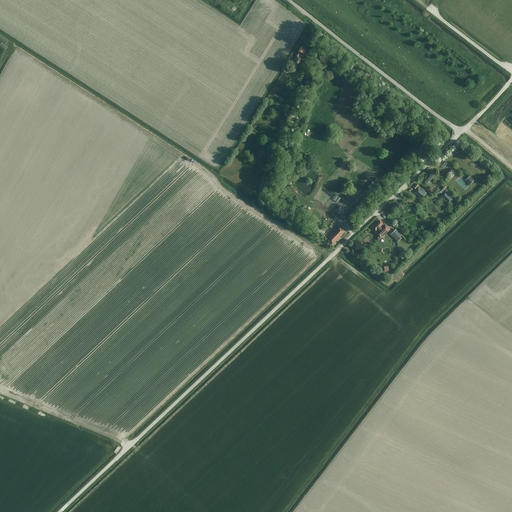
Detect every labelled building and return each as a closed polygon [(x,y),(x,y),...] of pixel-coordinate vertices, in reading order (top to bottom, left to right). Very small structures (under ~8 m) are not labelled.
[(304,57),(308,49),(301,46),(297,53),(296,56),(291,64),(296,67),(299,62),(301,63),(303,60),(298,57),(299,54),(304,57)] [(268,152),(270,150),(262,145),(258,152),(259,152),(257,157),(262,160),(265,155),(265,156),(268,152)] [(447,163),(444,160),(439,165),(442,169),(447,163)] [(434,177),(429,172),(428,172),(426,175),(427,176),(423,180),(423,181),(427,184),(428,184),(434,177)] [(414,192),(422,198),(426,193),(418,186),(419,186),(416,184),(413,187),(416,189),(416,190),(415,190),(414,192)] [(447,188),(443,184),(438,189),(441,193),(447,188)] [(325,188),(323,191),(331,197),(333,194),(325,188)] [(454,197),(447,190),(441,196),(448,203),(454,197)] [(341,198),(335,194),(332,199),(337,203),(341,198)] [(365,203),(361,198),(349,210),(354,215),(365,203)] [(384,223),(383,224),(380,220),(373,227),(376,230),(374,232),(380,238),(390,229),(384,223)] [(346,232),(338,225),(333,230),(334,231),(326,239),(333,245),(337,240),(338,241),(346,232)] [(390,234),(398,242),(403,237),(396,229),(390,234)]
